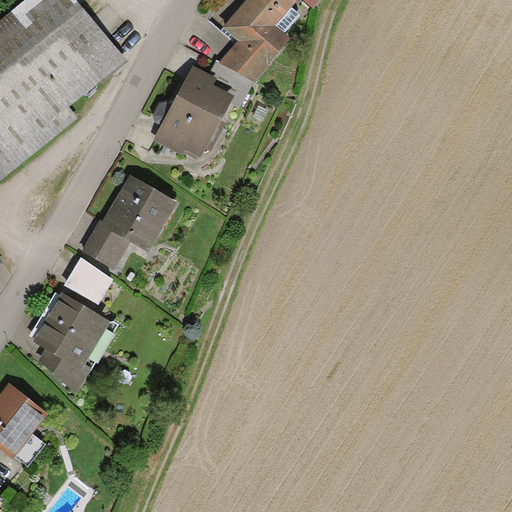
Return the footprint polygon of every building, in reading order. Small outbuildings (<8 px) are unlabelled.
[(114,46),(74,0),(16,0),(0,14),(0,177),(1,179),(75,115),(57,94),(114,46)] [(289,0),(240,0),(223,20),(241,37),(237,41),(218,58),(250,77),(289,34),(281,27),(270,19),(287,3),(289,0)] [(270,19),(281,27),(296,11),(287,3),(270,19)] [(218,58),(237,41),(206,12),(184,36),(214,55),(218,58)] [(250,77),(218,58),(214,55),(207,69),(214,72),(208,83),(228,94),(238,98),(250,77)] [(190,131),(181,147),(191,152),(199,138),(204,141),(228,94),(208,83),(214,72),(207,69),(193,61),(172,100),(161,95),(153,111),(160,115),(190,131)] [(190,131),(160,115),(152,131),(181,147),(190,131)] [(152,180),(132,169),(106,217),(99,213),(82,244),(109,259),(124,232),(144,243),(156,222),(153,220),(166,197),(148,187),(152,180)] [(50,341),(73,354),(98,311),(60,290),(35,332),(50,341)] [(73,354),(50,341),(41,357),(73,383),(86,360),(73,354)] [(0,440),(11,449),(27,428),(44,405),(9,379),(0,390),(0,440)] [(27,428),(11,449),(25,459),(40,438),(27,428)]
